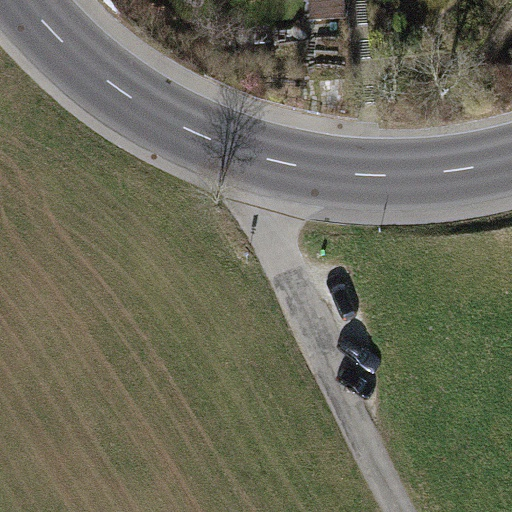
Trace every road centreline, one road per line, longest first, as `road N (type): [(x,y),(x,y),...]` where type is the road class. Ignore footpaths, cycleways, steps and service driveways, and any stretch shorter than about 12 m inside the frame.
road 1 (tertiary): [(511,156),(376,177),(282,163),(167,119),(85,61),(26,0)]
road 2 (track): [(274,208),(280,258),(403,511)]
